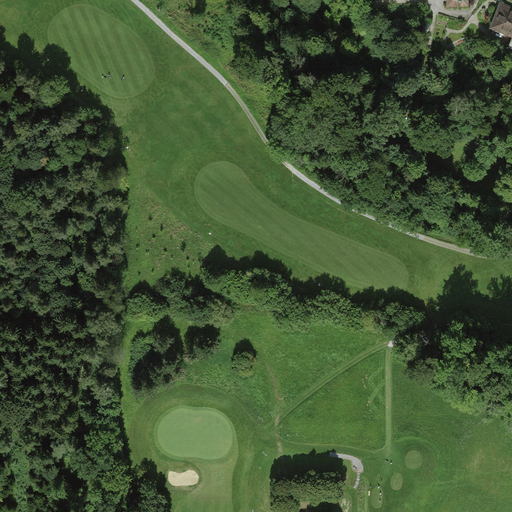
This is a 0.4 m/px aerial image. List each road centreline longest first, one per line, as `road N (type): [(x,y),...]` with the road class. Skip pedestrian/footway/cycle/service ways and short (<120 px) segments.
road 1 (track): [(134,0),(232,90),(278,157),(331,197),(446,247),(493,257),(511,250)]
road 2 (track): [(92,150),(103,164),(114,257),(108,372),(135,511)]
